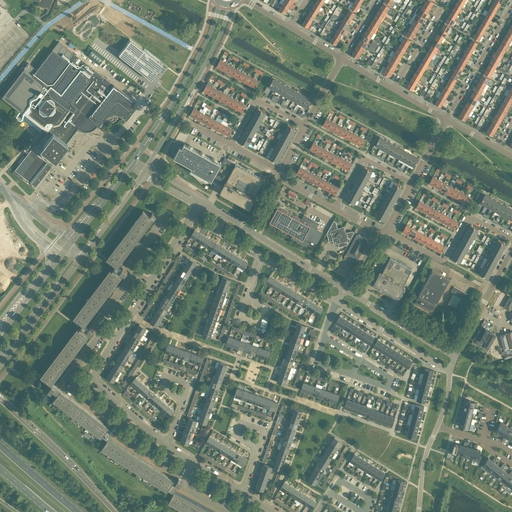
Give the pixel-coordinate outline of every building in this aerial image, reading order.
[(9,6),(3,0),(0,0),(0,4),(5,9),(6,8),(9,6)] [(33,0),(38,2),(37,5),(48,9),(51,0),(33,0)] [(288,8),(291,3),(286,0),(284,0),(282,4),(288,8)] [(455,5),(460,9),(463,3),(458,0),(455,5)] [(500,3),(494,0),(493,0),(489,0),(488,3),(491,6),(497,9),(500,3)] [(356,11),(359,6),(353,3),(350,8),(356,11)] [(379,8),(386,12),(388,14),(392,8),(383,3),(379,8)] [(285,14),(288,8),(282,4),(278,10),(285,14)] [(315,4),(312,9),(317,12),(320,7),(315,4)] [(427,13),(430,7),(424,4),(420,9),(427,13)] [(457,14),(460,9),(455,5),(452,11),(457,14)] [(494,14),(497,9),(491,6),(488,11),(494,14)] [(427,13),(420,9),(417,7),(414,12),(417,14),(424,18),(427,13)] [(386,12),(379,8),(376,13),(383,17),(386,12)] [(317,12),(312,9),(308,14),(314,17),(317,12)] [(349,10),(346,15),(351,19),(355,13),(349,10)] [(454,19),(457,14),(452,11),(448,16),(454,19)] [(491,19),(494,14),(488,11),(485,16),(491,19)] [(376,13),(373,18),(380,22),(383,17),(376,13)] [(308,14),(305,19),(311,22),(313,23),(315,20),(313,19),(314,17),(308,14)] [(421,23),(424,18),(417,14),(414,19),(421,23)] [(348,24),(351,19),(346,15),(343,21),(348,24)] [(454,19),(448,16),(445,21),(451,25),(454,19)] [(482,21),(488,25),(491,19),(485,16),(482,21)] [(370,23),(377,27),(380,22),(373,18),(370,23)] [(311,22),(305,19),(302,24),(307,28),(309,25),(310,23),(311,22)] [(418,28),(421,23),(414,19),(411,24),(418,28)] [(348,24),(343,21),(342,22),(340,21),(338,25),(345,29),(348,24)] [(484,30),(488,25),(482,21),(479,27),(484,30)] [(370,23),(367,29),(373,32),(377,27),(370,23)] [(444,23),(441,29),(447,32),(450,26),(444,23)] [(415,33),(418,28),(411,24),(408,29),(415,33)] [(336,27),(338,28),(336,31),(342,34),(345,29),(338,25),(336,27)] [(476,32),(481,35),(484,30),(479,27),(476,32)] [(364,34),(370,38),(373,32),(367,29),(364,34)] [(411,39),(415,33),(408,29),(405,35),(411,39)] [(438,34),(443,37),(447,32),(441,29),(438,34)] [(336,31),(335,33),(333,32),(332,35),(333,36),(339,40),(342,34),(336,31)] [(478,41),(481,35),(476,32),(473,38),(478,41)] [(367,43),(370,38),(364,34),(361,39),(367,43)] [(438,34),(435,39),(440,42),(443,37),(438,34)] [(339,40),(333,36),(330,41),(335,45),(339,40)] [(401,42),(407,46),(410,40),(404,37),(401,42)] [(508,46),(511,40),(504,37),(501,42),(508,46)] [(163,66),(129,39),(118,54),(151,80),(163,66)] [(364,48),(367,43),(361,39),(358,44),(364,48)] [(432,44),(437,48),(440,42),(435,39),(432,44)] [(468,45),(474,48),(477,43),(472,39),(468,45)] [(121,117),(126,121),(136,108),(132,105),(135,101),(113,84),(105,78),(58,41),(36,69),(28,63),(1,97),(18,110),(21,112),(28,104),(31,107),(31,111),(29,114),(44,126),(46,123),(50,122),(53,124),(49,130),(66,143),(77,129),(78,130),(79,130),(80,130),(81,131),(82,131),(83,131),(85,132),(86,132),(87,132),(88,131),(89,131),(90,131),(91,131),(92,130),(93,130),(93,129),(95,128),(96,127),(96,126),(99,128),(98,127),(104,119),(105,119),(106,118),(107,117),(108,117),(109,116),(110,116),(111,115),(112,115),(113,115),(114,115),(115,115),(116,115),(117,115),(118,116),(119,116),(120,117),(121,117)] [(404,51),(407,46),(401,42),(398,47),(404,51)] [(501,42),(498,47),(505,51),(508,46),(501,42)] [(358,44),(355,49),(361,53),(364,48),(358,44)] [(432,44),(428,50),(434,53),(437,48),(432,44)] [(471,53),(474,48),(468,45),(465,50),(471,53)] [(395,52),(401,56),(404,51),(398,47),(395,52)] [(495,52),(502,56),(505,51),(498,47),(495,52)] [(87,55),(99,65),(104,59),(92,49),(87,55)] [(361,53),(355,49),(351,54),(358,58),(361,53)] [(471,53),(465,50),(464,49),(461,54),(462,55),(468,59),(471,53)] [(434,53),(428,50),(425,55),(431,58),(434,53)] [(398,61),(401,56),(395,52),(392,57),(398,61)] [(495,52),(492,57),(499,61),(502,56),(495,52)] [(428,63),(431,58),(425,55),(422,60),(428,63)] [(465,64),(468,59),(462,55),(459,61),(465,64)] [(389,62),(395,66),(398,61),(392,57),(389,62)] [(489,62),(496,66),(499,61),(492,57),(489,62)] [(222,70),(226,63),(220,60),(216,66),(222,70)] [(425,69),(428,63),(422,60),(419,65),(425,69)] [(462,69),(465,64),(459,61),(456,66),(462,69)] [(392,71),(395,66),(389,62),(386,67),(392,71)] [(489,62),(486,68),(493,71),(496,66),(489,62)] [(222,70),(227,73),(231,66),(226,63),(222,70)] [(416,71),(422,74),(425,69),(419,65),(416,71)] [(227,73),(233,76),(237,69),(231,66),(227,73)] [(459,75),(462,69),(456,66),(453,71),(459,75)] [(389,77),(392,71),(386,67),(383,73),(389,77)] [(493,71),(486,68),(483,73),(490,77),(493,71)] [(233,76),(238,79),(242,72),(237,69),(233,76)] [(418,79),(422,74),(416,71),(413,76),(418,79)] [(459,75),(453,71),(450,77),(456,80),(459,75)] [(238,79),(244,82),(248,75),(242,72),(238,79)] [(244,82),(249,85),(253,78),(248,75),(244,82)] [(482,75),(479,80),(486,84),(489,79),(482,75)] [(420,80),(418,79),(413,76),(410,81),(417,86),(420,80)] [(453,85),(456,80),(450,77),(447,82),(453,85)] [(255,88),(259,81),(253,78),(249,85),(255,88)] [(274,89),(279,81),(273,78),(269,86),(274,89)] [(453,85),(447,82),(444,80),(442,84),(445,85),(444,87),(450,90),(453,85)] [(479,80),(476,85),(483,89),(486,84),(479,80)] [(279,81),(274,89),(279,92),(283,84),(279,81)] [(418,86),(417,86),(410,81),(407,87),(412,90),(413,88),(416,90),(418,86)] [(209,93),(213,86),(207,83),(203,90),(209,93)] [(283,84),(279,92),(284,94),(288,86),(283,84)] [(473,91),(480,94),(483,89),(476,85),(473,91)] [(213,86),(209,93),(214,96),(218,89),(213,86)] [(288,86),(284,94),(288,97),(293,89),(288,86)] [(446,96),(450,90),(444,87),(441,92),(446,96)] [(218,89),(214,96),(220,99),(224,93),(218,89)] [(293,89),(288,97),(293,100),(297,92),(293,89)] [(477,99),(480,94),(473,91),(470,96),(477,99)] [(293,100),(298,102),(302,94),(297,92),(293,100)] [(443,101),(446,96),(441,92),(438,98),(443,101)] [(224,93),(220,99),(225,102),(229,96),(224,93)] [(302,94),(298,102),(302,105),(307,97),(302,94)] [(510,104),(511,100),(511,98),(506,95),(503,101),(510,104)] [(229,96),(225,102),(231,105),(235,99),(229,96)] [(467,101),(474,105),(477,99),(470,96),(467,101)] [(302,105),(308,108),(312,100),(307,97),(302,105)] [(440,107),(443,101),(438,98),(435,103),(440,107)] [(235,99),(231,105),(236,108),(240,102),(235,99)] [(471,110),(474,105),(467,101),(464,106),(471,110)] [(507,110),(510,104),(503,101),(500,106),(507,110)] [(242,111),(246,105),(240,102),(236,108),(242,111)] [(498,104),(495,110),(497,111),(504,115),(507,110),(500,106),(498,104)] [(464,106),(461,111),(468,115),(471,110),(464,106)] [(196,117),(199,111),(194,108),(190,114),(196,117)] [(258,108),(255,113),(263,117),(266,112),(261,110),(258,108)] [(199,111),(196,117),(201,120),(205,114),(199,111)] [(468,115),(461,111),(458,117),(465,120),(468,115)] [(501,120),(504,115),(497,111),(494,116),(501,120)] [(255,113),(252,117),(260,122),(263,117),(255,113)] [(205,114),(201,120),(207,123),(210,117),(205,114)] [(498,125),(501,120),(494,116),(491,121),(498,125)] [(210,117),(207,123),(212,126),(216,120),(210,117)] [(252,117),(250,122),(258,127),(260,122),(252,117)] [(329,128),(332,121),(327,118),(323,125),(329,128)] [(216,120),(212,126),(217,129),(221,123),(216,120)] [(334,131),(338,124),(332,121),(329,128),(334,131)] [(498,125),(491,121),(488,127),(495,130),(498,125)] [(250,122),(247,127),(255,131),(258,127),(250,122)] [(221,123),(217,129),(223,132),(227,126),(221,123)] [(288,124),(285,129),(293,133),(296,128),(292,127),(288,124)] [(339,134),(343,127),(338,124),(334,131),(339,134)] [(229,136),(232,129),(227,126),(223,132),(229,136)] [(247,127),(244,132),(253,136),(255,131),(247,127)] [(345,137),(349,130),(343,127),(339,134),(345,137)] [(495,130),(488,127),(485,132),(492,136),(495,130)] [(285,129),(282,134),(290,138),(293,133),(285,129)] [(12,172),(33,188),(35,186),(52,165),(51,165),(54,161),(68,144),(66,143),(49,130),(36,146),(34,145),(18,166),(12,172)] [(350,140),(354,133),(349,130),(345,137),(350,140)] [(244,132),(242,137),(250,141),(253,136),(244,132)] [(356,143),(360,136),(354,133),(350,140),(356,143)] [(282,134),(280,139),(288,143),(290,138),(282,134)] [(360,136),(356,143),(362,146),(365,139),(360,136)] [(239,141),(247,146),(250,141),(242,137),(239,141)] [(380,148),(385,140),(379,137),(375,145),(380,148)] [(280,139),(277,143),(285,148),(288,143),(280,139)] [(385,140),(380,148),(385,150),(390,142),(385,140)] [(315,152),(319,145),(313,142),(310,149),(315,152)] [(385,150),(390,153),(394,145),(390,142),(385,150)] [(184,143),(182,147),(180,150),(178,149),(174,157),(176,158),(192,167),(191,169),(211,180),(221,163),(221,162),(221,161),(220,163),(184,143)] [(277,143),(274,148),(283,153),(285,148),(277,143)] [(321,155),(325,148),(319,145),(315,152),(321,155)] [(390,153),(395,155),(399,147),(394,145),(390,153)] [(395,155),(399,158),(404,150),(399,147),(395,155)] [(274,148),(272,153),(280,157),(283,153),(274,148)] [(326,158),(330,151),(325,148),(321,155),(326,158)] [(399,158),(404,161),(409,153),(404,150),(399,158)] [(332,161),(336,154),(330,151),(326,158),(332,161)] [(272,153),(269,158),(277,162),(280,157),(272,153)] [(404,161),(409,163),(413,155),(409,153),(404,161)] [(337,164),(341,157),(336,154),(332,161),(337,164)] [(414,166),(419,158),(413,155),(409,163),(414,166)] [(224,157),(214,179),(221,182),(223,178),(220,176),(221,174),(224,175),(225,173),(221,171),(224,165),(225,166),(230,169),(234,161),(224,157)] [(341,157),(337,164),(343,167),(347,160),(341,157)] [(347,160),(343,167),(349,170),(352,163),(347,160)] [(249,208),(250,208),(255,198),(265,180),(236,164),(226,182),(225,182),(219,192),(220,192),(220,193),(249,209),(249,208)] [(302,176),(306,169),(300,166),(296,173),(302,176)] [(364,166),(361,171),(369,176),(372,170),(364,166)] [(308,179),(311,172),(306,169),(302,176),(308,179)] [(361,171),(359,176),(367,180),(369,176),(361,171)] [(313,182),(317,175),(311,172),(308,179),(313,182)] [(319,185),(322,178),(317,175),(313,182),(319,185)] [(359,176),(356,181),(364,185),(367,180),(359,176)] [(435,186),(438,179),(433,176),(429,183),(435,186)] [(324,188),(328,181),(322,178),(319,185),(324,188)] [(438,179),(435,186),(440,189),(444,182),(438,179)] [(330,191),(333,184),(328,181),(324,188),(330,191)] [(356,181),(354,185),(362,190),(364,185),(356,181)] [(394,182),(391,188),(399,192),(402,187),(394,182)] [(444,182),(440,189),(445,192),(449,185),(444,182)] [(333,184),(330,191),(335,194),(339,187),(333,184)] [(354,185),(351,190),(359,195),(362,190),(354,185)] [(449,185),(445,192),(451,195),(455,188),(449,185)] [(391,188),(389,192),(397,197),(399,192),(391,188)] [(455,188),(451,195),(456,198),(460,191),(455,188)] [(351,190),(348,195),(356,199),(359,195),(351,190)] [(460,191),(456,198),(462,201),(466,194),(460,191)] [(389,192),(386,197),(394,201),(397,197),(389,192)] [(467,204),(471,197),(466,194),(462,201),(467,204)] [(480,202),(485,205),(490,197),(484,194),(480,202)] [(346,200),(354,204),(356,199),(348,195),(346,200)] [(386,197),(384,202),(392,206),(394,201),(386,197)] [(485,205),(490,208),(494,200),(490,197),(485,205)] [(421,210),(425,203),(419,200),(416,207),(421,210)] [(494,200),(490,208),(495,210),(499,202),(494,200)] [(384,202),(381,207),(389,211),(392,206),(384,202)] [(499,202),(495,210),(500,213),(504,205),(499,202)] [(425,203),(421,210),(427,213),(431,206),(425,203)] [(500,213),(504,216),(509,208),(504,205),(500,213)] [(314,243),(321,231),(316,229),(319,224),(318,224),(303,216),(301,220),(298,219),(299,217),(278,206),(270,220),(294,233),(292,236),(299,240),(299,239),(301,240),(301,241),(307,245),(310,240),(314,243)] [(431,206),(427,213),(432,216),(436,209),(431,206)] [(381,207),(378,211),(386,216),(389,211),(381,207)] [(436,209),(432,216),(438,219),(442,212),(436,209)] [(73,317),(83,325),(83,324),(84,325),(123,273),(125,275),(128,272),(123,268),(122,270),(117,266),(153,218),(154,219),(156,216),(152,213),(150,216),(143,210),(144,211),(108,259),(107,258),(116,266),(112,270),(110,269),(111,270),(75,318),(74,317),(73,317)] [(386,216),(378,211),(376,216),(384,221),(386,216)] [(442,212),(438,219),(443,222),(447,215),(442,212)] [(447,215),(443,222),(449,225),(452,218),(447,215)] [(454,228),(458,221),(452,218),(449,225),(454,228)] [(352,231),(346,233),(345,233),(344,227),(338,229),(336,222),(334,221),(327,233),(329,242),(335,240),(338,242),(339,247),(348,245),(355,232),(352,231)] [(408,234),(412,227),(406,224),(402,231),(408,234)] [(470,224),(468,229),(476,234),(478,229),(470,224)] [(417,230),(412,227),(408,234),(414,237),(417,230)] [(190,236),(196,239),(200,233),(195,229),(190,236)] [(465,234),(473,238),(476,234),(468,229),(465,234)] [(414,237),(419,240),(423,233),(417,230),(414,237)] [(205,236),(200,233),(196,239),(201,243),(205,236)] [(425,243),(428,236),(423,233),(419,240),(425,243)] [(465,234),(462,239),(470,243),(473,238),(465,234)] [(358,236),(357,235),(345,255),(345,256),(343,260),(354,266),(369,241),(367,241),(368,239),(359,235),(358,236)] [(211,239),(205,236),(201,243),(206,246),(211,239)] [(425,243),(430,246),(434,239),(428,236),(425,243)] [(216,242),(211,239),(206,246),(212,249),(216,242)] [(436,249),(439,242),(434,239),(430,246),(436,249)] [(468,248),(470,243),(462,239),(460,244),(468,248)] [(498,239),(495,244),(503,249),(506,244),(498,239)] [(221,246),(216,242),(212,249),(217,253),(221,246)] [(445,245),(439,242),(436,249),(441,252),(445,245)] [(460,244),(457,248),(465,253),(468,248),(460,244)] [(493,249),(501,254),(503,249),(495,244),(493,249)] [(217,253),(215,255),(221,258),(222,256),(226,249),(221,246),(217,253)] [(465,253),(457,248),(454,253),(463,257),(465,253)] [(232,252),(226,249),(222,256),(228,259),(232,252)] [(501,254),(493,249),(490,254),(498,258),(501,254)] [(237,255),(232,252),(228,259),(233,262),(237,255)] [(463,257),(454,253),(452,258),(460,262),(463,257)] [(490,254),(487,259),(495,263),(498,258),(490,254)] [(242,259),(237,255),(233,262),(238,266),(242,259)] [(390,257),(382,273),(379,271),(373,282),(376,284),(374,287),(396,298),(398,295),(399,296),(405,285),(404,284),(412,269),(390,257)] [(193,268),(197,262),(190,258),(186,263),(193,268)] [(248,262),(242,259),(238,266),(244,269),(248,262)] [(485,263),(493,268),(495,263),(487,259),(485,263)] [(186,263),(183,269),(190,273),(193,268),(186,263)] [(490,273),(493,268),(485,263),(482,268),(490,273)] [(490,273),(482,268),(479,273),(488,278),(490,273)] [(183,269),(180,274),(187,278),(190,273),(183,269)] [(436,305),(450,279),(432,269),(418,295),(419,295),(418,296),(415,302),(432,312),(435,306),(435,305),(435,304),(436,305)] [(180,274),(177,279),(184,284),(187,278),(180,274)] [(271,286),(275,279),(270,275),(265,282),(271,286)] [(223,277),(221,283),(228,286),(231,280),(223,277)] [(177,279),(173,285),(180,289),(184,284),(177,279)] [(275,279),(271,286),(276,289),(280,282),(275,279)] [(280,282),(276,289),(281,292),(286,285),(280,282)] [(221,283),(219,289),(226,292),(228,286),(221,283)] [(173,285),(170,290),(177,294),(180,289),(173,285)] [(291,288),(286,285),(281,292),(287,295),(291,288)] [(470,295),(454,286),(451,292),(467,301),(470,295)] [(291,288),(287,295),(292,299),(296,292),(291,288)] [(219,289),(217,295),(224,298),(226,292),(219,289)] [(170,290),(167,295),(174,300),(177,294),(170,290)] [(302,295),(296,292),(292,299),(297,302),(302,295)] [(498,308),(505,294),(501,292),(494,306),(498,308)] [(466,301),(453,294),(448,304),(461,311),(466,301)] [(167,295),(163,301),(170,305),(174,300),(167,295)] [(217,295),(215,301),(222,303),(225,304),(227,298),(224,298),(217,295)] [(302,295),(297,302),(303,305),(307,298),(302,295)] [(312,301),(307,298),(303,305),(308,308),(312,301)] [(160,306),(167,310),(170,305),(163,301),(160,306)] [(215,301),(213,307),(220,309),(222,303),(215,301)] [(312,301),(308,308),(313,312),(317,305),(312,301)] [(159,308),(157,311),(164,316),(167,310),(160,306),(158,305),(157,307),(159,308)] [(323,308),(317,305),(313,312),(319,315),(323,308)] [(213,307),(210,312),(218,315),(220,309),(213,307)] [(157,311),(154,317),(161,321),(164,316),(157,311)] [(210,312),(208,318),(216,321),(218,315),(210,312)] [(340,315),(335,322),(339,325),(344,318),(340,315)] [(150,322),(157,326),(161,321),(154,317),(150,322)] [(208,318),(206,324),(214,327),(216,321),(208,318)] [(344,318),(339,325),(344,328),(349,320),(344,318)] [(349,320),(344,328),(348,331),(353,323),(349,320)] [(298,323),(296,329),(304,332),(306,326),(298,323)] [(353,323),(348,331),(352,333),(357,326),(353,323)] [(41,376),(40,376),(52,385),(48,391),(51,394),(53,391),(57,395),(58,395),(53,401),(54,400),(101,437),(101,438),(102,436),(105,437),(106,438),(107,439),(101,449),(102,449),(102,448),(167,490),(166,491),(167,491),(168,489),(171,491),(173,492),(174,492),(174,491),(175,490),(178,484),(179,485),(182,480),(178,478),(176,481),(174,479),(109,437),(112,432),(114,433),(117,428),(114,426),(112,429),(110,427),(61,390),(55,385),(53,383),(91,333),(92,334),(95,331),(90,327),(89,329),(84,325),(83,324),(83,325),(81,327),(79,329),(77,328),(78,329),(42,377),(41,376)] [(139,324),(136,330),(143,334),(146,335),(149,330),(146,329),(139,324)] [(206,324),(204,330),(212,333),(214,327),(206,324)] [(357,326),(352,333),(357,336),(362,328),(357,326)] [(357,336),(355,339),(359,341),(361,339),(366,331),(362,328),(357,336)] [(294,335),(301,338),(304,332),(296,329),(294,335)] [(136,330),(133,335),(140,339),(143,334),(136,330)] [(212,333),(204,330),(202,336),(210,339),(212,333)] [(483,344),(490,332),(485,330),(479,342),(483,344)] [(366,331),(361,339),(365,341),(370,334),(366,331)] [(370,334),(365,341),(370,344),(375,337),(370,334)] [(494,334),(486,348),(490,350),(497,336),(494,334)] [(133,335),(129,340),(136,345),(140,339),(133,335)] [(292,341),(299,343),(301,338),(294,335),(292,341)] [(229,336),(226,344),(232,346),(235,339),(229,336)] [(506,336),(501,337),(504,350),(509,349),(506,336)] [(241,341),(238,348),(244,350),(246,343),(248,340),(242,338),(241,341)] [(378,338),(373,346),(377,349),(382,341),(378,338)] [(232,346),(238,348),(241,341),(235,339),(232,346)] [(126,345),(133,350),(136,345),(129,340),(126,345)] [(290,347),(297,349),(299,343),(292,341),(290,347)] [(382,341),(377,349),(382,352),(387,344),(382,341)] [(244,350),(250,353),(252,345),(246,343),(244,350)] [(171,354),(174,346),(168,344),(165,352),(171,354)] [(387,344),(382,352),(386,354),(391,347),(387,344)] [(126,345),(123,351),(130,355),(133,350),(126,345)] [(255,355),(258,347),(252,345),(250,353),(255,355)] [(177,356),(180,348),(174,346),(171,354),(177,356)] [(255,355),(261,357),(264,349),(258,347),(255,355)] [(288,352),(295,355),(297,349),(290,347),(288,352)] [(391,347),(386,354),(390,357),(395,349),(391,347)] [(183,358),(186,350),(180,348),(177,356),(183,358)] [(264,349),(261,357),(267,359),(270,351),(264,349)] [(395,349),(390,357),(395,360),(400,352),(395,349)] [(501,352),(501,353),(502,353),(502,355),(503,355),(504,356),(504,359),(511,357),(511,356),(511,352),(510,349),(501,352)] [(189,360),(192,353),(186,350),(183,358),(189,360)] [(120,356),(127,360),(130,355),(123,351),(120,356)] [(285,358),(293,361),(295,355),(288,352),(285,358)] [(400,352),(395,360),(399,362),(404,355),(400,352)] [(195,362),(198,355),(192,353),(189,360),(195,362)] [(195,362),(201,364),(204,357),(198,355),(195,362)] [(404,355),(399,362),(403,365),(408,357),(404,355)] [(120,356),(116,361),(123,366),(127,360),(120,356)] [(408,357),(403,365),(408,368),(410,364),(413,360),(408,357)] [(293,361),(285,358),(283,364),(291,367),(293,368),(294,365),(292,364),(293,361)] [(113,367),(120,371),(123,366),(116,361),(113,367)] [(218,368),(225,371),(227,365),(220,362),(218,368)] [(281,370),(289,373),(291,367),(283,364),(281,370)] [(113,367),(110,372),(117,376),(120,371),(113,367)] [(216,374),(223,377),(225,371),(218,368),(216,374)] [(281,370),(279,376),(287,379),(290,380),(292,374),(289,373),(281,370)] [(113,382),(114,381),(117,376),(110,372),(106,377),(113,382)] [(213,380),(221,383),(223,377),(216,374),(213,380)] [(279,376),(277,382),(285,385),(287,379),(279,376)] [(136,387),(141,381),(136,377),(131,383),(136,387)] [(211,386),(219,389),(221,383),(213,380),(211,386)] [(146,385),(141,381),(136,387),(140,392),(146,385)] [(301,390),(307,392),(310,384),(304,382),(301,390)] [(313,394),(316,386),(310,384),(307,392),(313,394)] [(140,392),(138,394),(143,398),(145,396),(150,389),(146,385),(140,392)] [(209,392),(217,394),(219,389),(211,386),(209,392)] [(313,394),(319,396),(321,389),(316,386),(313,394)] [(240,398),(243,390),(237,388),(234,396),(240,398)] [(145,396),(143,398),(148,402),(149,400),(150,400),(155,394),(150,389),(145,396)] [(325,398),(327,391),(321,389),(319,396),(325,398)] [(246,400),(249,392),(243,390),(240,398),(246,400)] [(325,398),(330,400),(333,393),(327,391),(325,398)] [(209,392),(207,398),(215,400),(217,394),(209,392)] [(252,402),(255,395),(249,392),(246,400),(252,402)] [(339,395),(333,393),(330,400),(336,403),(339,395)] [(160,398),(155,394),(150,400),(154,404),(160,398)] [(258,404),(261,397),(255,395),(252,402),(258,404)] [(204,396),(202,402),(205,403),(213,406),(215,400),(207,398),(204,397),(204,396)] [(264,406),(266,399),(261,397),(258,404),(264,406)] [(164,402),(160,398),(154,404),(159,408),(164,402)] [(270,408),(272,401),(266,399),(264,406),(270,408)] [(349,409),(352,401),(347,399),(344,407),(349,409)] [(466,400),(464,405),(474,408),(475,408),(477,403),(466,400)] [(270,408),(276,410),(278,403),(272,401),(270,408)] [(169,406),(164,402),(159,408),(164,412),(169,406)] [(203,409),(211,412),(213,406),(205,403),(203,409)] [(366,406),(363,414),(368,416),(371,408),(371,407),(372,405),(367,403),(366,406)] [(174,410),(169,406),(164,412),(168,416),(174,410)] [(199,408),(197,414),(201,415),(208,418),(211,412),(203,409),(199,408)] [(300,417),(302,411),(294,408),(292,415),(300,417)] [(372,419),(375,410),(371,408),(368,416),(367,417),(372,419)] [(473,413),(463,410),(461,415),(472,418),(474,413),(473,413)] [(199,421),(206,424),(208,418),(201,415),(199,421)] [(298,423),(300,417),(292,415),(290,420),(298,423)] [(387,424),(392,426),(395,417),(390,415),(387,424)] [(461,415),(460,421),(471,424),(472,418),(461,415)] [(189,418),(187,424),(195,427),(197,421),(189,418)] [(296,429),(298,423),(290,420),(288,426),(296,429)] [(469,429),(471,424),(460,421),(458,426),(469,429)] [(500,423),(498,426),(496,431),(500,434),(505,425),(506,425),(506,424),(501,421),(500,423)] [(185,430),(193,432),(195,427),(187,424),(185,430)] [(500,434),(504,436),(505,437),(510,428),(506,425),(505,425),(500,434)] [(294,435),(296,429),(288,426),(286,432),(294,435)] [(185,430),(183,436),(190,438),(193,432),(185,430)] [(291,441),(294,435),(286,432),(284,438),(291,441)] [(181,442),(188,444),(190,438),(183,436),(181,442)] [(215,439),(210,436),(205,443),(211,446),(215,439)] [(334,437),(331,443),(338,447),(342,441),(334,437)] [(289,446),(291,441),(284,438),(282,444),(289,446)] [(220,442),(215,439),(211,446),(216,449),(220,442)] [(221,452),(226,445),(220,442),(216,449),(221,452)] [(331,443),(328,448),(335,452),(338,447),(331,443)] [(457,453),(459,445),(454,443),(452,449),(452,452),(451,454),(457,456),(457,453)] [(287,452),(289,446),(282,444),(280,450),(287,452)] [(231,449),(226,445),(221,452),(227,456),(231,449)] [(467,459),(467,457),(470,447),(466,446),(465,446),(462,455),(461,457),(467,459)] [(325,453),(332,457),(335,452),(328,448),(325,453)] [(232,459),(236,452),(231,449),(227,456),(232,459)] [(480,450),(476,449),(475,449),(472,459),(472,460),(478,461),(480,450)] [(285,458),(287,452),(280,450),(278,455),(285,458)] [(242,455),(236,452),(232,459),(237,462),(242,455)] [(325,453),(321,458),(328,463),(332,457),(325,453)] [(354,463),(359,456),(354,453),(350,461),(354,463)] [(243,466),(247,459),(242,455),(237,462),(243,466)] [(283,464),(285,458),(278,455),(275,461),(283,464)] [(354,463),(359,466),(363,459),(359,456),(354,463)] [(321,458),(318,464),(325,468),(328,463),(321,458)] [(487,468),(493,461),(492,461),(488,458),(483,465),(487,468)] [(368,461),(363,459),(359,466),(363,469),(368,461)] [(281,470),(283,464),(275,461),(273,467),(281,470)] [(363,469),(367,472),(372,464),(368,461),(363,469)] [(490,474),(497,465),(494,462),(493,461),(487,468),(485,470),(490,474)] [(262,470),(269,473),(271,467),(264,464),(262,470)] [(318,464),(315,469),(322,473),(325,468),(318,464)] [(376,467),(372,464),(367,472),(372,474),(376,467)] [(500,467),(497,465),(490,474),(494,477),(501,468),(500,467)] [(376,467),(372,474),(376,477),(381,469),(376,467)] [(498,480),(505,471),(502,469),(501,468),(494,477),(498,480)] [(315,469),(312,474),(319,478),(322,473),(315,469)] [(381,469),(376,477),(381,480),(385,472),(381,469)] [(269,473),(262,470),(260,476),(267,479),(269,473)] [(510,475),(509,474),(505,471),(498,480),(503,484),(510,475)] [(319,478),(312,474),(308,479),(315,484),(319,478)] [(507,487),(509,485),(508,485),(511,480),(511,476),(511,475),(510,475),(503,484),(507,487)] [(267,479),(260,476),(258,482),(265,484),(267,479)] [(284,481),(280,488),(285,492),(290,485),(284,481)] [(265,484),(258,482),(256,488),(263,490),(265,484)] [(290,485),(285,492),(291,495),(295,488),(290,485)] [(295,488),(291,495),(296,498),(300,491),(295,488)] [(169,500),(168,503),(169,502),(188,511),(215,511),(175,490),(174,491),(174,492),(169,500)] [(300,491),(296,498),(301,501),(306,494),(300,491)] [(306,494),(301,501),(307,505),(311,498),(306,494)] [(311,498),(307,505),(312,508),(317,501),(311,498)]
